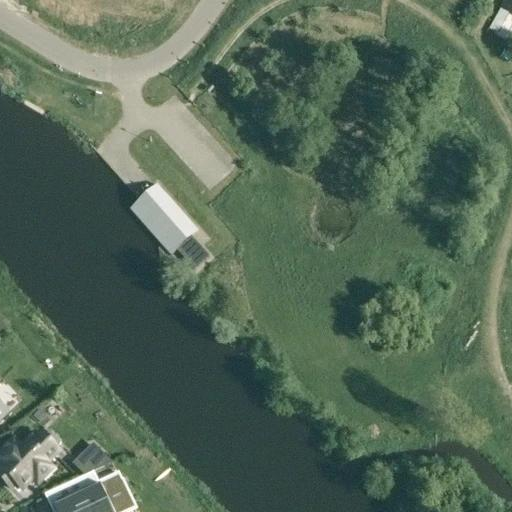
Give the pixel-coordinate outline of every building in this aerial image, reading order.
[(511,0),(503,0),(500,7),(511,13),(511,0)] [(503,33),(511,16),(511,13),(505,9),(494,28),(503,33)] [(157,186),(140,201),(130,210),(161,245),(171,257),(192,238),(184,229),(190,224),(157,186)] [(194,271),(209,258),(194,239),(178,253),(194,271)] [(0,424),(11,415),(0,403),(0,424)] [(0,475),(8,484),(11,481),(18,488),(29,476),(35,482),(50,468),(45,463),(53,455),(36,437),(33,440),(30,437),(19,447),(11,439),(0,449),(0,475)] [(85,454),(74,465),(85,476),(100,469),(85,454)] [(90,479),(50,498),(56,509),(49,511),(120,511),(130,507),(117,480),(96,490),(90,479)]
